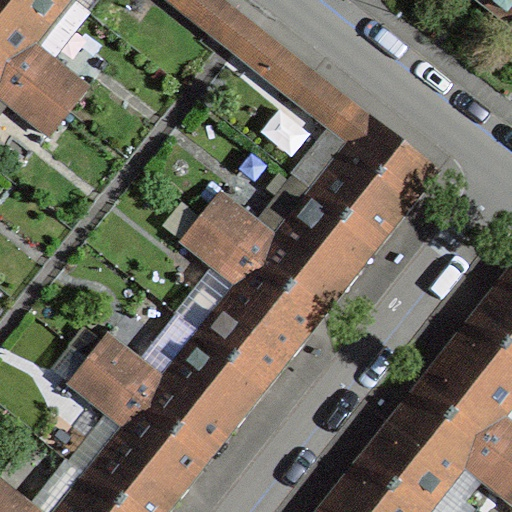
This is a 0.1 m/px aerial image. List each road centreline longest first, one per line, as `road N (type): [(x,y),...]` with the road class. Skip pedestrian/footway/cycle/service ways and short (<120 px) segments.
road 1 (residential): [(232,511),(510,162)]
road 2 (residential): [(305,0),(510,162)]
